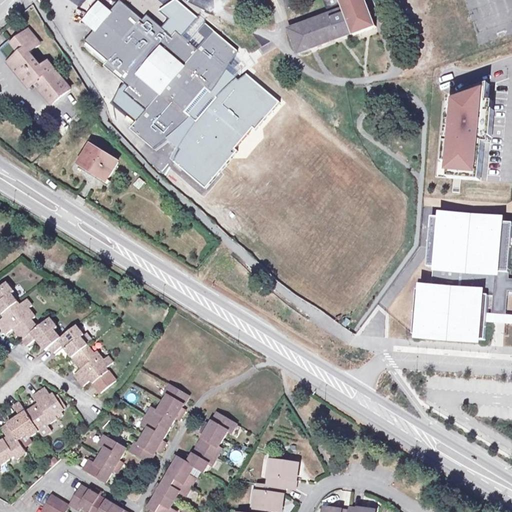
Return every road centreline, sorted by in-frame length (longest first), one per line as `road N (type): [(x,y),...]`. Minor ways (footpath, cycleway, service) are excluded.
road 1 (secondary): [(357,394),(121,251)]
road 2 (residential): [(18,511),(62,467),(138,509),(193,412)]
road 3 (secondary): [(511,480),(357,394)]
road 4 (secondary): [(357,394),(389,427),(484,485)]
road 5 (secondary): [(121,251),(98,225),(0,161)]
road 6 (secondary): [(0,185),(90,241),(121,251)]
road 7 (residential): [(303,511),(323,487),(348,481),(418,511)]
